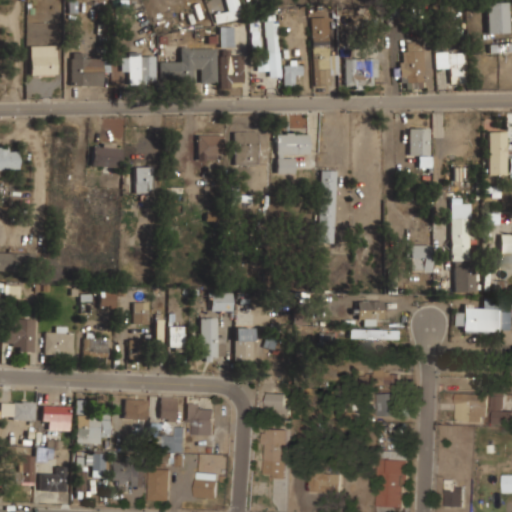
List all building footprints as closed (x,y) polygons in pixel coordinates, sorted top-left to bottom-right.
[(237,0),(226,0),(226,10),(237,10),(237,0)] [(507,1),(486,1),(486,32),(507,32),(507,1)] [(278,69),(277,14),(264,14),(265,58),(258,58),(258,70),(278,69)] [(312,29),(312,85),(329,85),(329,29),(312,29)] [(220,44),(229,44),(229,30),(220,30),(220,44)] [(399,50),(399,86),(422,86),(422,41),(405,41),(405,50),(399,50)] [(511,42),(489,42),(489,51),(511,51),(511,42)] [(29,44),(30,74),(55,74),(55,44),(29,44)] [(215,46),(179,47),(179,60),(158,60),(158,82),(191,82),(191,71),(198,71),(198,82),(215,82),(215,46)] [(448,67),(448,83),(464,83),(464,51),(436,51),(436,67),(448,67)] [(121,52),(121,71),(128,71),(128,83),(155,83),(155,52),(121,52)] [(100,53),(70,53),(70,85),(91,85),(91,73),(100,73),(100,53)] [(219,54),(219,86),(242,86),(242,54),(219,54)] [(376,86),(376,57),(343,57),(343,86),(376,86)] [(301,75),(301,59),(282,60),(283,85),(292,85),(292,75),(301,75)] [(408,127),(407,155),(418,155),(418,166),(429,166),(429,127),(408,127)] [(233,163),(256,163),(256,130),(233,130),(233,163)] [(487,174),(505,174),(505,131),(487,131),(487,174)] [(308,132),(275,132),(275,172),(295,172),(295,153),(308,153),(308,132)] [(197,158),(221,158),(221,133),(197,133),(197,158)] [(119,166),(119,143),(91,144),(91,166),(119,166)] [(0,168),(17,168),(17,146),(0,146),(0,168)] [(151,166),(133,166),(133,193),(151,193),(151,166)] [(335,170),(319,169),(317,242),(333,242),(335,170)] [(469,262),(469,198),(450,198),(450,260),(453,260),(453,292),(474,292),(474,262),(469,262)] [(498,213),(485,213),(485,223),(498,224),(498,213)] [(511,262),(511,234),(500,234),(500,262),(511,262)] [(431,270),(431,243),(408,243),(408,270),(431,270)] [(30,252),(0,252),(0,267),(30,267),(30,252)] [(113,284),(97,284),(97,307),(113,307),(113,284)] [(19,285),(2,285),(1,299),(19,299),(19,285)] [(231,292),(209,292),(209,309),(231,309),(231,292)] [(383,300),(356,300),(356,318),(383,318),(383,300)] [(148,301),(132,301),(132,324),(148,324),(148,301)] [(511,332),(511,307),(484,307),(484,308),(463,307),(462,330),(511,332)] [(223,336),(217,336),(217,317),(199,317),(199,359),(223,359),(223,336)] [(15,341),(15,352),(33,352),(33,318),(6,318),(6,341),(15,341)] [(162,319),(153,319),(154,352),(163,352),(162,319)] [(182,350),(182,325),(167,325),(167,349),(182,350)] [(43,354),(71,354),(71,327),(54,327),(54,332),(43,332),(43,354)] [(251,327),(234,327),(234,360),(251,360),(251,327)] [(397,328),(349,328),(349,338),(397,338),(397,328)] [(107,356),(107,337),(82,337),(82,356),(107,356)] [(127,359),(148,359),(147,338),(127,339),(127,359)] [(399,385),(399,369),(366,369),(366,385),(399,385)] [(377,414),(396,414),(396,392),(377,392),(377,414)] [(175,421),(176,396),(159,395),(159,420),(175,421)] [(123,418),(145,418),(145,398),(123,398),(123,418)] [(486,400),(456,400),(456,421),(486,421),(486,400)] [(32,401),(0,401),(0,419),(32,419),(32,401)] [(194,433),(212,433),(213,403),(186,403),(185,423),(194,423),(194,433)] [(69,405),(41,405),(41,427),(69,427),(69,405)] [(493,423),(511,423),(511,408),(493,408),(493,423)] [(108,440),(108,412),(76,412),(76,440),(108,440)] [(184,426),(175,426),(175,435),(161,435),(161,450),(184,450),(184,426)] [(263,476),(286,477),(287,426),(264,426),(263,476)] [(36,455),(20,455),(19,471),(8,471),(7,484),(33,484),(34,459),(50,460),(51,447),(36,447),(36,455)] [(380,505),(406,506),(407,457),(402,457),(402,451),(380,450),(380,505)] [(87,452),(87,465),(93,465),(93,475),(105,475),(105,452),(87,452)] [(144,460),(111,460),(111,486),(144,486),(144,460)] [(76,461),(76,490),(84,490),(84,461),(76,461)] [(65,491),(65,466),(55,465),(55,473),(39,472),(39,490),(65,491)] [(169,466),(149,466),(149,499),(169,499),(169,466)] [(341,468),(310,468),(310,490),(340,490),(341,468)] [(217,496),(217,473),(196,473),(196,496),(217,496)] [(511,474),(503,474),(503,492),(511,491),(511,474)] [(445,506),(464,506),(464,479),(445,479),(445,506)]
